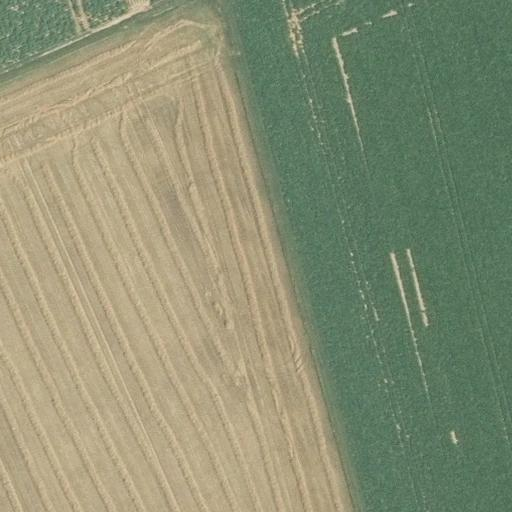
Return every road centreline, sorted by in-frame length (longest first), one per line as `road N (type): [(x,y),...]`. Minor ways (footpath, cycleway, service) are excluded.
road 1 (track): [(219,0),(361,511)]
road 2 (track): [(0,81),(158,11),(155,0)]
